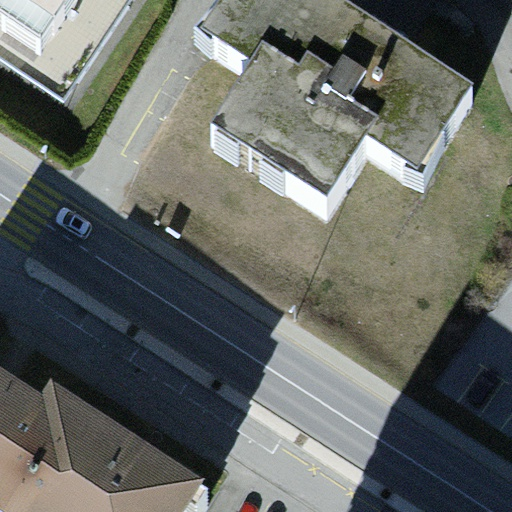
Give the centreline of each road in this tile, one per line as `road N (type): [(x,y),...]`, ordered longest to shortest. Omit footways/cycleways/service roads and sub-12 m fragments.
road 1 (tertiary): [(79,244),(489,511)]
road 2 (residential): [(79,244),(206,0)]
